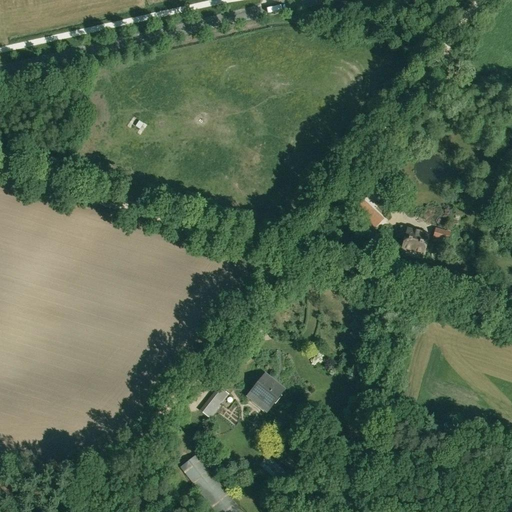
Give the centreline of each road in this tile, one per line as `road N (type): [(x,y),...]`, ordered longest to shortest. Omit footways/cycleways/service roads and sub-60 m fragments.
road 1 (secondary): [(0,70),(318,0)]
road 2 (track): [(284,256),(82,511)]
road 3 (track): [(480,0),(284,256)]
road 4 (track): [(284,256),(0,176)]
road 5 (unclassified): [(291,258),(511,322)]
